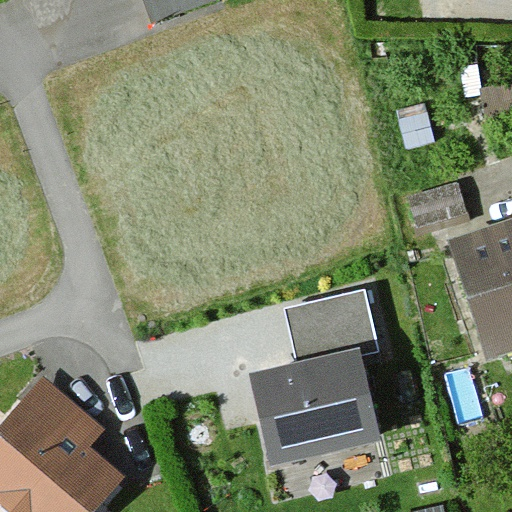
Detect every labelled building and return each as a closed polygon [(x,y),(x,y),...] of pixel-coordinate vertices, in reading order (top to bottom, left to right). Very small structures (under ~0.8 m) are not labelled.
[(150,0),(157,15),(189,0),(150,0)] [(511,218),(464,236),(510,367),(511,366),(511,218)] [(364,291),(284,310),(298,371),(361,356),(379,352),(364,291)] [(381,440),(361,356),(298,371),(251,382),(270,466),(381,440)] [(49,374),(0,432),(0,494),(21,511),(102,511),(132,476),(99,448),(110,425),(49,374)]
